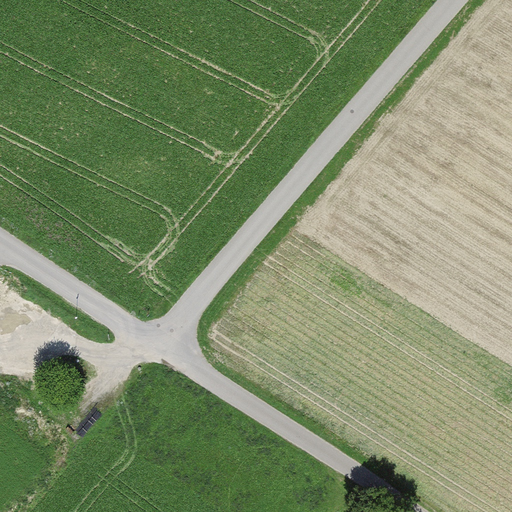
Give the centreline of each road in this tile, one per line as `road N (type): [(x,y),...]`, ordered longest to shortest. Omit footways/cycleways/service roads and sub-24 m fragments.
road 1 (unclassified): [(452,0),(156,343)]
road 2 (unclassified): [(156,343),(416,511)]
road 3 (track): [(5,511),(156,343)]
road 4 (unclassified): [(156,343),(0,239)]
